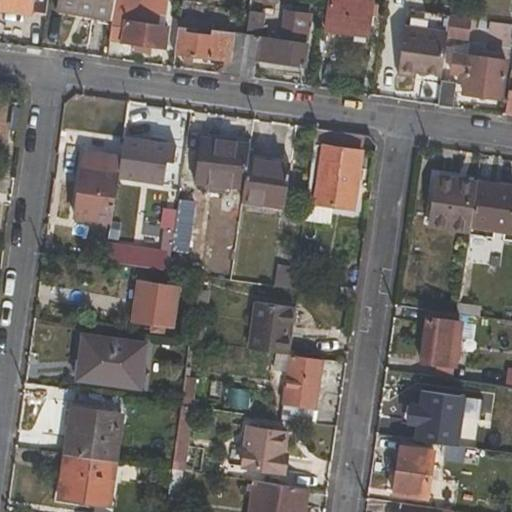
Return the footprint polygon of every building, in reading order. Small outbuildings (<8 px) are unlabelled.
[(0,0),(0,9),(45,16),(47,0),(0,0)] [(60,0),(59,12),(113,20),(115,0),(60,0)] [(141,0),(115,0),(113,20),(110,41),(167,50),(170,27),(138,22),(141,0)] [(370,36),(374,0),(330,0),(326,30),(370,36)] [(451,16),(407,10),(406,28),(448,33),(451,16)] [(265,15),(250,11),(246,37),(240,78),(254,80),(256,61),(306,67),(310,45),(308,45),(312,15),(287,12),(282,40),(262,38),(265,15)] [(469,40),(471,20),(451,16),(448,33),(448,38),(469,40)] [(193,56),(224,61),(222,75),(240,78),(246,37),(211,32),(212,24),(181,19),(176,54),(184,55),(183,59),(193,61),(193,56)] [(443,76),(448,38),(448,33),(406,28),(399,76),(416,79),(417,73),(443,76)] [(501,100),(508,61),(454,54),(453,68),(460,70),(457,80),(459,86),(464,87),(462,95),(501,100)] [(457,85),(442,82),(438,106),(453,109),(457,85)] [(315,205),(353,210),(363,136),(325,131),(321,160),(329,161),(327,183),(318,182),(315,205)] [(224,194),(225,187),(243,189),(248,158),(249,143),(203,136),(198,166),(197,183),(210,184),(210,191),(224,194)] [(174,162),(176,145),(123,138),(121,157),(118,178),(164,185),(167,161),(174,162)] [(85,152),(76,216),(112,222),(118,178),(121,157),(85,152)] [(248,158),(243,189),(241,202),(285,209),(292,165),(248,158)] [(198,166),(184,164),(179,200),(194,201),(197,183),(198,166)] [(429,226),(469,233),(470,229),(477,181),(436,175),(429,226)] [(511,234),(511,224),(511,186),(477,181),(470,229),(511,234)] [(188,253),(194,201),(179,200),(171,251),(188,253)] [(175,259),(173,272),(188,274),(188,261),(175,259)] [(479,278),(479,275),(481,263),(467,261),(465,276),(479,278)] [(279,263),(275,286),(294,289),(298,265),(279,263)] [(490,276),(491,264),(481,263),(479,275),(490,276)] [(138,280),(133,321),(173,327),(178,286),(138,280)] [(255,301),(249,348),(280,353),(288,354),(295,307),(255,301)] [(421,362),(456,367),(464,314),(458,313),(429,309),(421,362)] [(83,334),(76,380),(141,389),(148,343),(83,334)] [(210,343),(190,341),(181,405),(192,406),(202,408),(210,343)] [(314,409),(317,410),(323,359),(288,354),(280,353),(278,369),(288,371),(281,419),(312,423),(314,409)] [(192,406),(181,405),(175,443),(186,444),(192,406)] [(123,414),(71,406),(64,454),(116,462),(123,414)] [(467,420),(439,415),(437,427),(465,431),(467,420)] [(287,433),(269,430),(260,429),(247,427),(242,466),(282,472),(287,433)] [(437,427),(435,442),(445,444),(464,447),(475,448),(477,433),(465,431),(437,427)] [(186,444),(175,443),(172,470),(183,471),(186,444)] [(442,458),(462,462),(464,447),(445,444),(442,458)] [(428,499),(436,452),(400,447),(394,493),(428,499)] [(110,505),(116,462),(64,454),(58,498),(110,505)] [(180,511),(182,502),(179,501),(183,471),(172,470),(165,511),(180,511)] [(248,511),(304,511),(308,489),(253,480),(248,511)]
